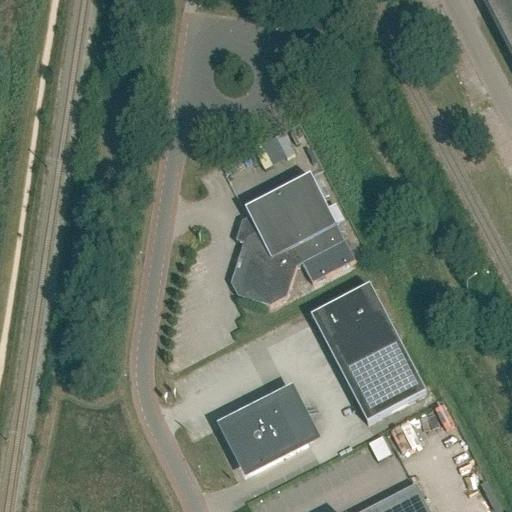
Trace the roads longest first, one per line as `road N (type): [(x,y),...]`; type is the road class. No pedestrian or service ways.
road 1 (unclassified): [(180,117),(144,392),(196,511)]
road 2 (unclassified): [(196,33),(235,36),(262,54),(274,79),(269,102),(241,117),(180,117)]
